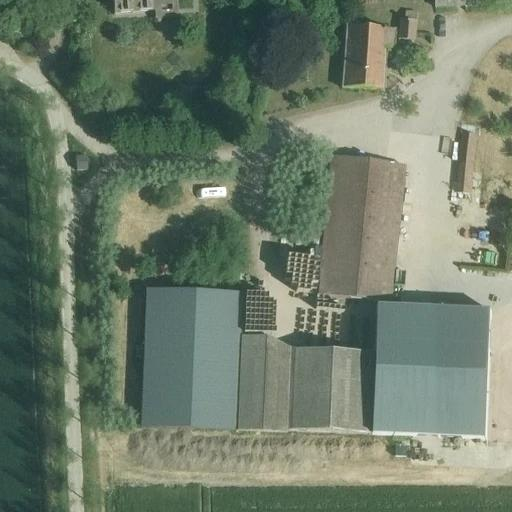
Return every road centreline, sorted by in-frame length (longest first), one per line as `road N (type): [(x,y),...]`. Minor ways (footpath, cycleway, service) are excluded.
road 1 (unclassified): [(76,511),(59,137),(38,85),(0,68)]
road 2 (track): [(82,201),(97,511)]
